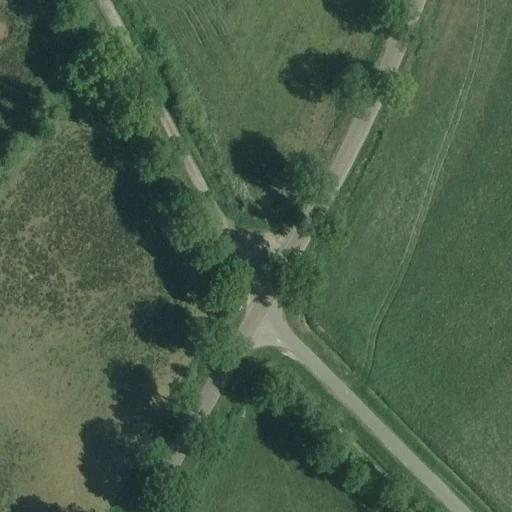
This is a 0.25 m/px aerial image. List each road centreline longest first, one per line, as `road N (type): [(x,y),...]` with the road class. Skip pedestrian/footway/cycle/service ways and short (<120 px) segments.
road 1 (unclassified): [(280,271),(234,247),(103,0)]
road 2 (tertiary): [(280,271),(413,0)]
road 3 (unclassified): [(458,511),(256,315)]
road 4 (tertiary): [(144,511),(256,315)]
